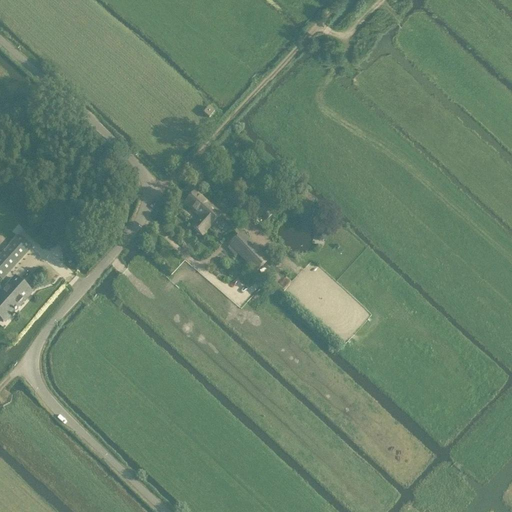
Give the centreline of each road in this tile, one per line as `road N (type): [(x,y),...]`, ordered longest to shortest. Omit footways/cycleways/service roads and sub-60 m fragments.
road 1 (tertiary): [(163,511),(24,370),(42,337),(136,227),(146,200),(142,175),(0,37)]
road 2 (track): [(145,186),(165,185),(339,0)]
